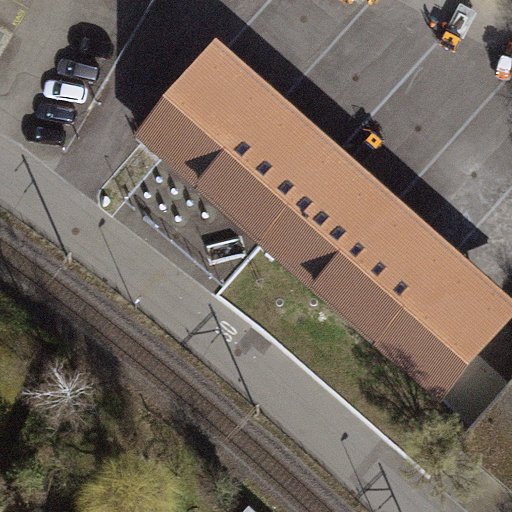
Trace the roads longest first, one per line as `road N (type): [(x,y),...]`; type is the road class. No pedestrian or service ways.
road 1 (residential): [(0,171),(248,360),(415,511)]
road 2 (unknown): [(64,218),(139,127),(298,0)]
